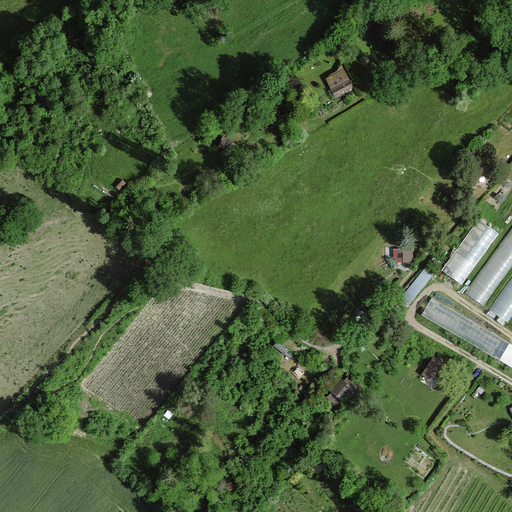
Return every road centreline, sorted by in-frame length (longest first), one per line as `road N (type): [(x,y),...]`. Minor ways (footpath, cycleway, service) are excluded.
road 1 (track): [(394,312),(330,349),(292,334),(252,298),(177,281)]
road 2 (track): [(511,492),(432,433),(482,364)]
road 3 (track): [(511,381),(394,312)]
road 4 (track): [(394,312),(396,291),(461,216)]
